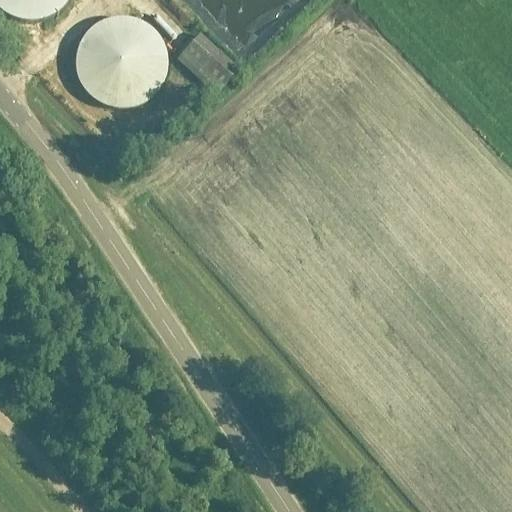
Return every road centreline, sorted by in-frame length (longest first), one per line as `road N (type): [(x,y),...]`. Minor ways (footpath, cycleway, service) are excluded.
road 1 (tertiary): [(287,511),(0,99)]
road 2 (track): [(0,421),(81,511)]
